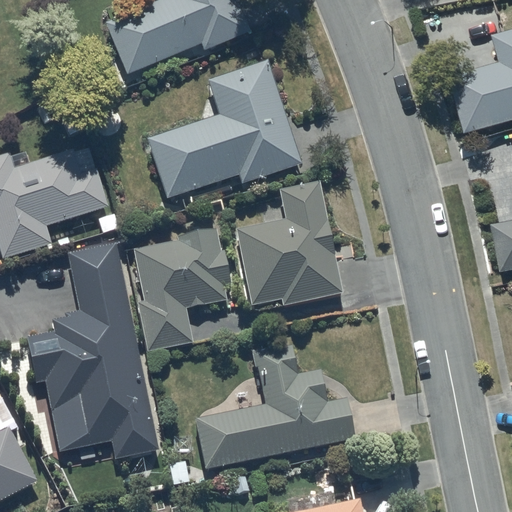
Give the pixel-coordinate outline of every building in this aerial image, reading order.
[(159,0),(104,22),(128,74),(201,42),(203,50),(249,31),(235,0),(159,0)] [(451,75),(466,131),(511,118),(511,27),(495,32),(502,61),(451,75)] [(220,116),(148,140),(168,198),(238,175),(241,183),(300,163),(266,61),(208,81),(220,116)] [(108,207),(92,151),(75,156),(72,149),(22,165),(20,158),(11,160),(9,153),(0,155),(0,252),(2,259),(51,244),(45,225),(76,216),(80,228),(96,223),(92,211),(108,207)] [(279,298),(281,305),(340,293),(318,182),(279,190),(284,218),(235,228),(251,304),(279,298)] [(511,220),(493,224),(502,270),(511,268),(511,220)] [(179,241),(133,251),(144,300),(138,302),(146,352),(193,342),(186,308),(227,300),(224,285),(231,284),(224,250),(221,251),(216,228),(178,237),(179,241)] [(158,447),(117,243),(67,252),(78,310),(66,313),(66,317),(53,320),(55,331),(26,337),(35,383),(44,381),(58,450),(111,439),(114,456),(158,447)] [(195,419),(205,469),(355,439),(347,399),(327,403),(320,369),(296,374),(290,343),(251,351),(255,368),(257,368),(265,405),(195,419)] [(0,498),(36,480),(8,428),(0,432),(0,498)] [(360,511),(358,500),(298,511),(360,511)]
